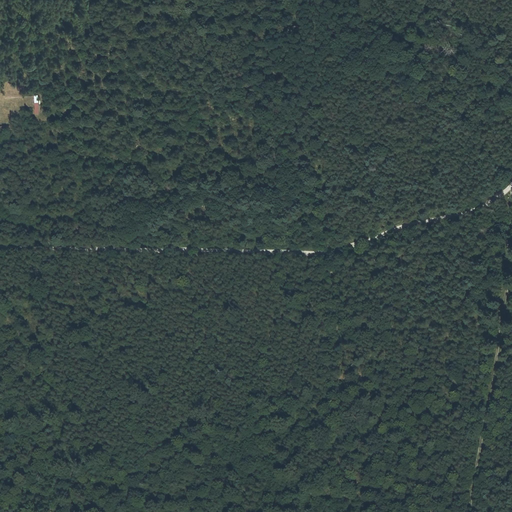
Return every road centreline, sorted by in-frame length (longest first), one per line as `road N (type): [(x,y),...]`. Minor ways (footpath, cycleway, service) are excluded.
road 1 (track): [(0,247),(330,252),(476,209),(511,185)]
road 2 (track): [(511,224),(470,511)]
road 3 (track): [(91,0),(84,248)]
